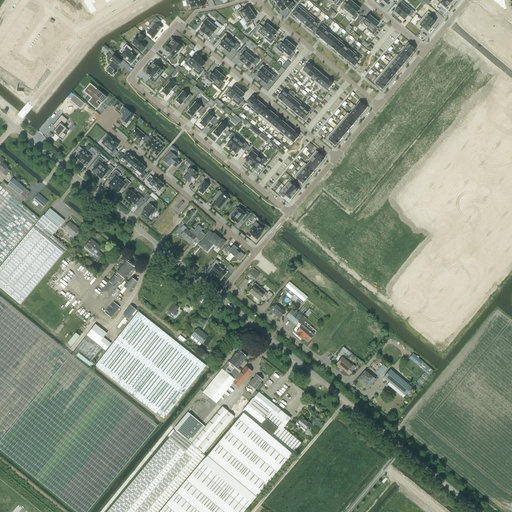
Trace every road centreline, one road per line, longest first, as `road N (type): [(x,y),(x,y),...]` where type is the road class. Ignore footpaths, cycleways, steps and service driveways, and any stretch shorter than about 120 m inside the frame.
road 1 (residential): [(386,129),(507,230),(488,254),(457,270),(445,304),(425,326),(306,227)]
road 2 (residential): [(219,296),(0,113)]
road 3 (residential): [(181,28),(172,28),(132,82),(258,187)]
road 4 (residential): [(400,448),(219,296)]
road 5 (residential): [(256,253),(97,121)]
road 6 (residential): [(306,131),(181,28)]
road 7 (residential): [(256,0),(379,104)]
road 8 (residential): [(350,383),(229,284)]
road 9 (residential): [(405,106),(511,197)]
road 10 (residential): [(306,227),(386,129)]
